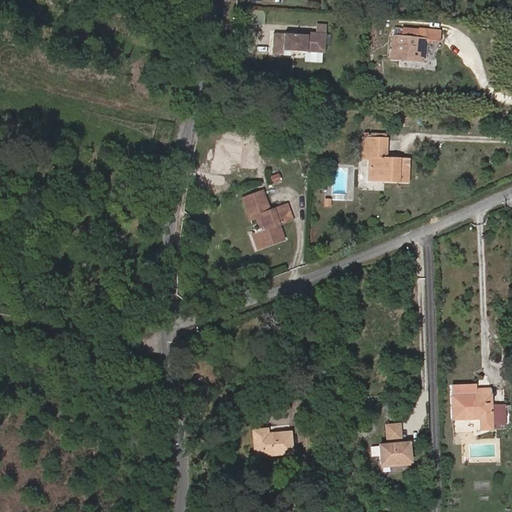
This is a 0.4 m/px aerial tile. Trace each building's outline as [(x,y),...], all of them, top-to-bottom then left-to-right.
[(246,8),(245,22),(265,23),(266,9),(246,8)] [(422,61),(424,41),(439,42),(440,32),(395,29),(393,59),(422,61)] [(306,53),(306,49),(316,49),(316,53),(324,54),(326,34),(304,33),(303,36),(296,36),(273,34),(272,55),(283,55),(283,51),(306,53)] [(372,138),(364,138),(364,159),(371,159),(372,138)] [(371,159),(370,180),(410,182),(411,160),(388,159),(389,139),(372,138),(371,159)] [(278,225),(292,220),(286,206),(270,212),(263,193),(243,200),(251,221),(258,218),(261,228),(254,230),(255,233),(260,249),(283,241),(278,225)] [(252,234),(257,250),(260,249),(255,233),(252,234)] [(477,386),(452,388),(452,397),(492,394),(492,390),(477,391),(477,386)] [(493,406),(492,394),(452,397),(454,420),(480,419),(480,430),(493,430),(493,425),(506,425),(505,405),(493,406)] [(400,423),(384,425),(385,443),(375,444),(377,467),(411,464),(409,442),(402,442),(400,423)] [(253,430),(256,456),(292,452),(290,432),(268,435),(267,429),(253,430)]
